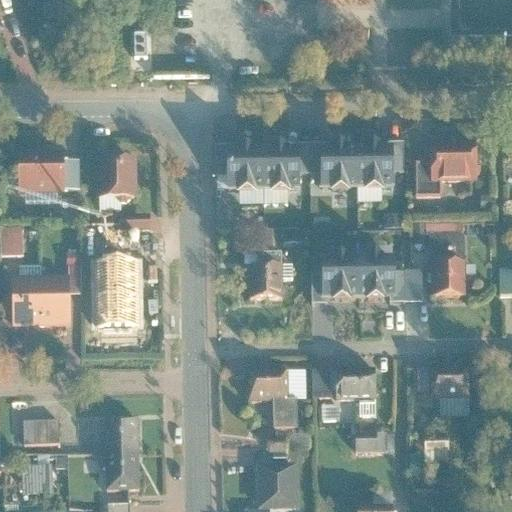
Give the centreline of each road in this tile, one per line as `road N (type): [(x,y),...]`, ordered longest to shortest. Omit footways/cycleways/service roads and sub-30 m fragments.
road 1 (residential): [(511,101),(178,116)]
road 2 (residential): [(194,351),(511,349)]
road 3 (residential): [(178,116),(188,141),(194,351)]
road 4 (residential): [(195,384),(0,388)]
road 5 (residential): [(0,112),(178,116)]
road 6 (residential): [(195,384),(199,511)]
